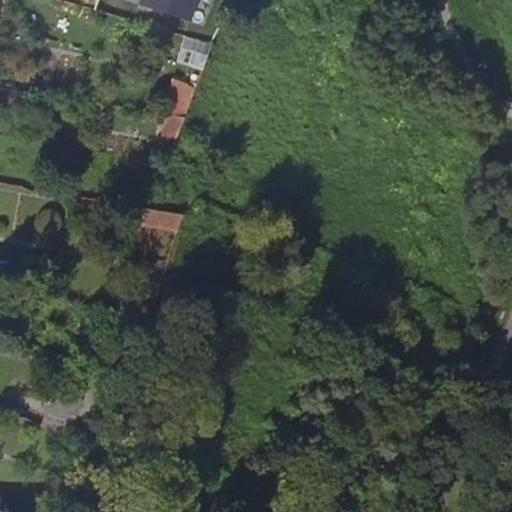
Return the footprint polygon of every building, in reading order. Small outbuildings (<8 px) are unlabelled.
[(142,0),(141,2),(191,19),(197,0),(142,0)] [(208,16),(212,0),(199,0),(196,12),(208,16)] [(179,62),(205,66),(209,39),(183,35),(179,62)] [(160,135),(181,139),(193,82),(172,77),(160,135)] [(178,232),(183,216),(147,210),(144,226),(178,232)] [(117,393),(89,380),(80,404),(53,392),(39,429),(91,451),(117,393)]
